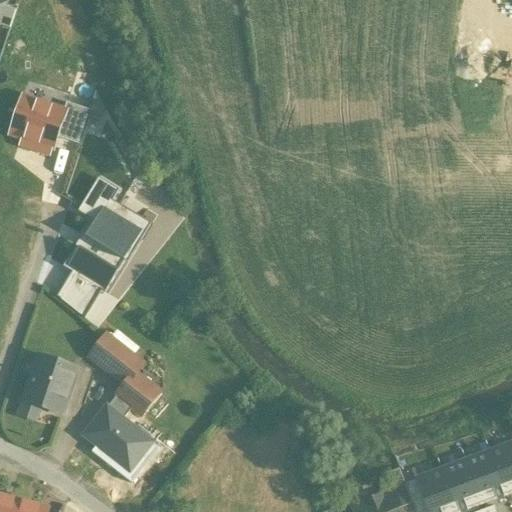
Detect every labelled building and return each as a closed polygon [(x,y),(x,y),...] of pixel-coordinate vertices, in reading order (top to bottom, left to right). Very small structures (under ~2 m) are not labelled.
[(23,98),(11,135),(52,148),(56,138),(65,112),(63,111),(23,98)] [(66,103),(63,111),(65,112),(56,138),(78,144),(88,110),(66,103)] [(127,263),(151,224),(112,201),(119,191),(98,178),(77,212),(91,221),(63,267),(72,273),(102,291),(105,292),(124,260),(127,263)] [(102,291),(72,273),(57,297),(85,319),(102,291)] [(166,383),(106,336),(89,357),(125,385),(129,380),(153,399),(166,383)] [(40,358),(24,405),(63,417),(79,371),(40,358)] [(153,399),(129,380),(125,385),(116,395),(132,408),(141,415),(153,399)] [(116,395),(84,436),(130,472),(152,444),(122,420),(132,408),(116,395)] [(511,442),(465,460),(481,506),(511,494),(511,442)] [(464,511),(481,506),(465,460),(416,478),(428,511),(464,511)] [(400,511),(392,490),(351,507),(353,511),(400,511)] [(0,511),(15,511),(18,500),(11,498),(11,500),(0,497),(0,511)] [(18,500),(15,511),(46,511),(47,510),(25,504),(25,503),(18,500)]
